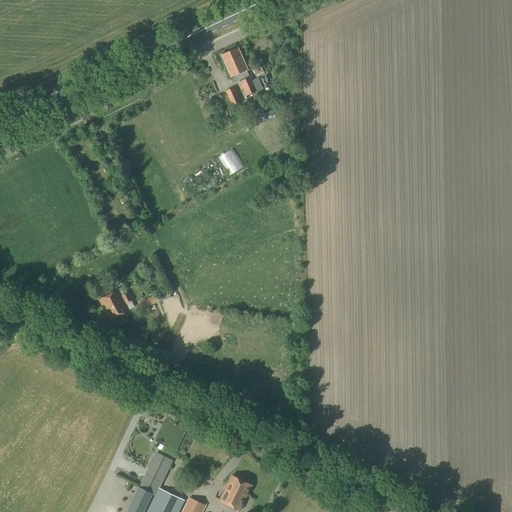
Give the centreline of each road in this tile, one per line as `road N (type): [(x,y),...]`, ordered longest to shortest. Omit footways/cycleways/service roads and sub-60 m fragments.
road 1 (unclassified): [(422,511),(18,317)]
road 2 (unclassified): [(0,154),(318,0)]
road 3 (primary): [(0,128),(264,0)]
